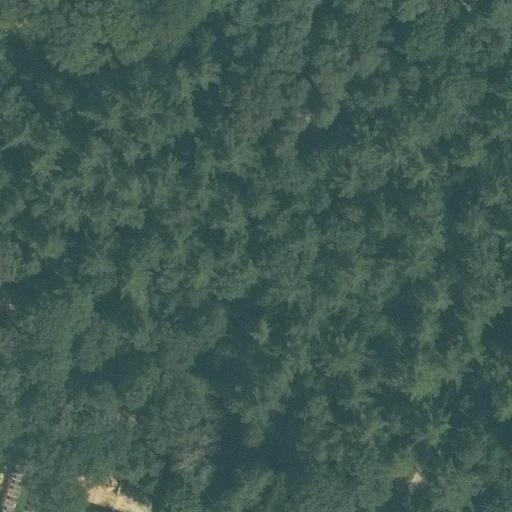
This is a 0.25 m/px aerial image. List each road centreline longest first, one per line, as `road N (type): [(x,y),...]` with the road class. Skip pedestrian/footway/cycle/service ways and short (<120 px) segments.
road 1 (track): [(0,295),(236,509)]
road 2 (track): [(511,231),(395,511)]
